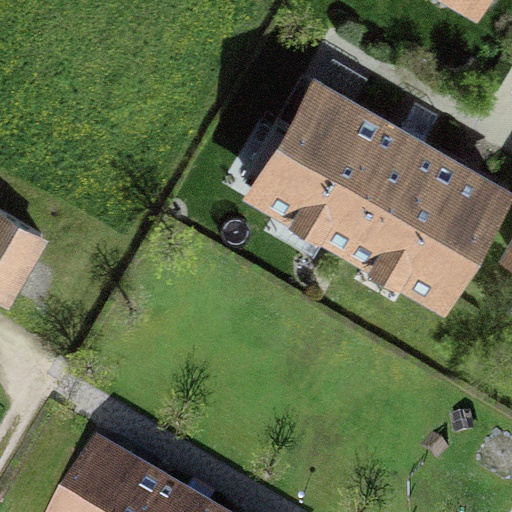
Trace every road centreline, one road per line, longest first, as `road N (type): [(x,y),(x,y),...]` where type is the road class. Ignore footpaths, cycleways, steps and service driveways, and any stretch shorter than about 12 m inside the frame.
road 1 (track): [(122,239),(41,378)]
road 2 (track): [(0,452),(41,378),(0,333)]
